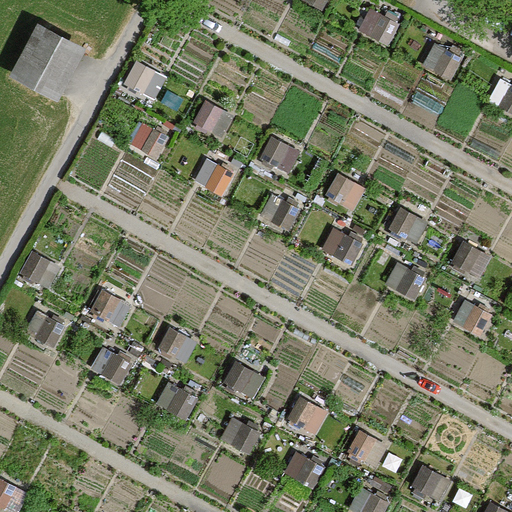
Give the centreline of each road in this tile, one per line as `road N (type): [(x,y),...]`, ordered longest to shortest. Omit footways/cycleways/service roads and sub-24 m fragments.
road 1 (track): [(511,431),(69,189)]
road 2 (track): [(174,2),(511,185)]
road 3 (track): [(0,397),(210,511)]
road 4 (track): [(91,107),(0,275)]
road 5 (unclassified): [(149,0),(91,107)]
